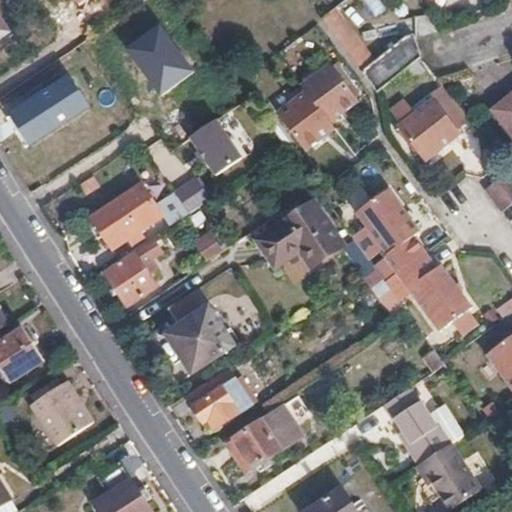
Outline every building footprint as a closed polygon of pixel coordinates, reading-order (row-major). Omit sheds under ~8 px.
[(382,0),(365,0),(377,17),(389,9),(382,0)] [(334,6),(320,18),(360,70),(374,59),(334,6)] [(0,37),(9,31),(0,18),(0,37)] [(159,24),(126,47),(160,95),(193,71),(159,24)] [(419,57),(416,53),(411,38),(411,33),(394,44),(374,59),(360,70),(374,89),(419,57)] [(358,101),(329,62),(272,104),(304,149),(334,128),(330,122),(358,101)] [(88,103),(67,75),(12,115),(32,143),(88,103)] [(466,119),(440,84),(429,92),(431,97),(396,124),(423,160),(460,133),(456,129),(466,119)] [(511,138),(511,92),(490,108),(511,138)] [(214,114),(188,133),(215,169),(241,151),(214,114)] [(474,166),(483,154),(460,138),(451,150),(474,166)] [(511,198),(511,179),(501,165),(477,182),(498,210),(511,198)] [(173,192),(187,212),(208,198),(193,178),(173,192)] [(420,227),(389,185),(357,208),(389,250),(384,253),(438,327),(470,303),(440,261),(435,264),(413,232),(420,227)] [(140,186),(92,218),(113,250),(162,217),(140,186)] [(338,245),(311,205),(259,240),(274,260),(298,244),(312,264),(338,245)] [(206,261),(227,253),(217,231),(197,239),(206,261)] [(135,253),(107,273),(129,307),(159,287),(151,275),(159,269),(152,260),(144,265),(135,253)] [(187,296),(157,316),(171,336),(160,344),(184,378),(225,350),(187,296)] [(0,328),(10,322),(0,307),(0,328)] [(43,362),(23,330),(0,344),(0,360),(13,381),(43,362)] [(511,384),(511,336),(489,353),(511,384)] [(435,349),(423,359),(434,373),(446,363),(435,349)] [(217,375),(187,395),(206,423),(210,420),(217,429),(241,412),(217,375)] [(94,423),(69,381),(31,404),(57,445),(94,423)] [(417,387),(389,405),(398,420),(400,418),(409,433),(418,445),(414,447),(425,464),(454,445),(435,416),(417,387)] [(307,435),(287,405),(227,444),(248,472),(307,435)] [(440,412),(435,416),(454,445),(459,442),(440,412)] [(326,464),(349,443),(339,433),(316,454),(326,464)] [(402,437),(421,466),(425,464),(414,447),(418,445),(409,433),(402,437)] [(421,466),(417,468),(429,485),(433,483),(425,471),(458,451),(454,445),(425,464),(421,466)] [(425,471),(433,483),(451,511),(483,492),(458,451),(425,471)] [(262,505),(320,462),(313,452),(254,495),(262,505)] [(153,511),(120,462),(98,477),(108,493),(96,502),(102,511),(153,511)] [(0,507),(10,502),(0,485),(0,507)] [(358,511),(343,489),(307,511),(306,511),(358,511)]
